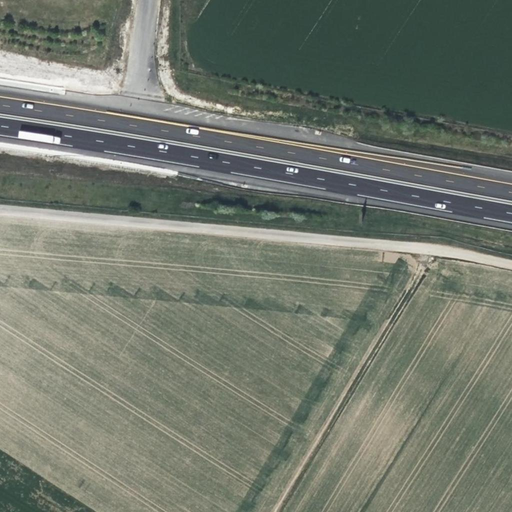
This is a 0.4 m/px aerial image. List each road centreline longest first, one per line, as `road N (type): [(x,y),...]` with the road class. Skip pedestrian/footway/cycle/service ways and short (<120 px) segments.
road 1 (motorway): [(0,128),(511,214)]
road 2 (motorway): [(511,188),(0,103)]
road 3 (track): [(511,264),(434,249),(0,209)]
road 4 (track): [(434,249),(274,511)]
